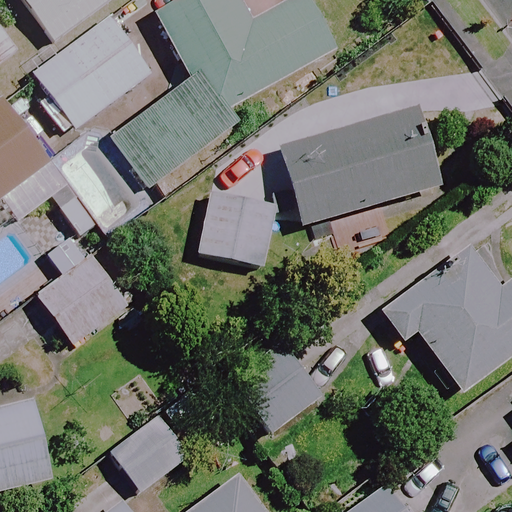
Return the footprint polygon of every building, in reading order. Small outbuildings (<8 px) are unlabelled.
[(11,0),(50,52),(118,0),(11,0)] [(138,0),(135,3),(192,88),(105,146),(140,198),(235,134),(227,123),(331,54),(296,0),(249,31),(228,0),(138,0)] [(148,81),(106,26),(30,82),(72,138),(148,81)] [(0,68),(15,57),(0,37),(0,68)] [(0,204),(47,170),(0,106),(0,204)] [(437,195),(415,118),(276,158),(299,235),(437,195)] [(258,274),(271,206),(209,194),(205,217),(181,213),(173,256),(212,263),(208,285),(233,290),(236,270),(258,274)] [(511,283),(494,297),(465,258),(378,322),(399,350),(412,340),(458,402),(511,362),(511,283)] [(121,318),(84,266),(33,302),(70,354),(121,318)] [(317,403),(276,353),(230,390),(270,441),(317,403)] [(0,493),(47,482),(28,409),(0,416),(0,493)] [(174,471),(151,442),(113,471),(136,500),(174,471)] [(413,511),(387,479),(345,511),(413,511)] [(255,511),(235,484),(196,511),(255,511)]
